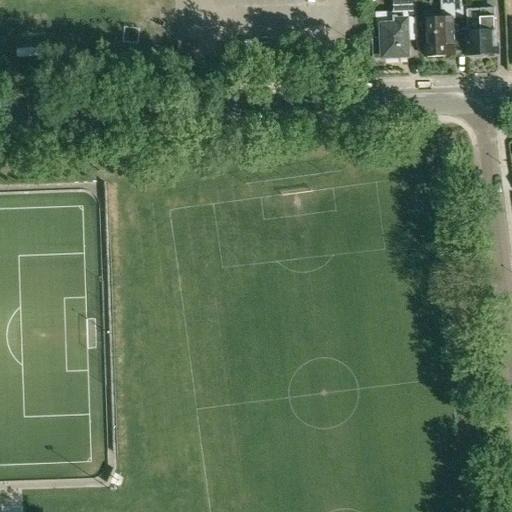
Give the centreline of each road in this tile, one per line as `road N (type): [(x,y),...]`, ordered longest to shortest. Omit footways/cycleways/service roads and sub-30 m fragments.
road 1 (tertiary): [(0,112),(470,104)]
road 2 (unclassified): [(511,400),(470,104)]
